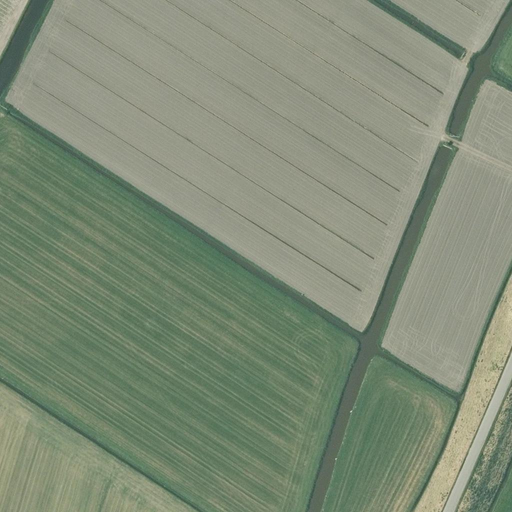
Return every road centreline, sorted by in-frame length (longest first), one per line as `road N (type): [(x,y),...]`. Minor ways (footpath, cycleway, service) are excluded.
road 1 (track): [(469,48),(436,137),(511,172)]
road 2 (unclassified): [(449,511),(511,367)]
